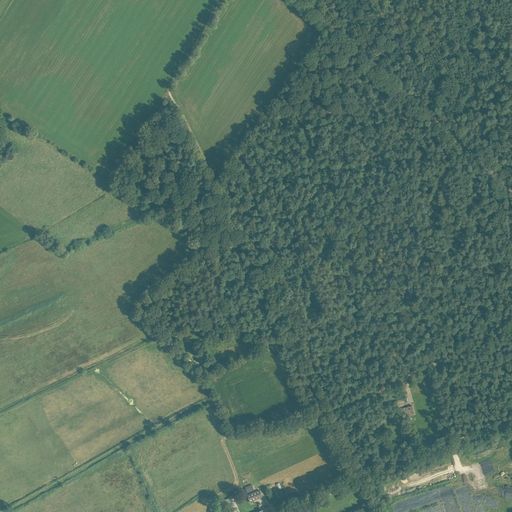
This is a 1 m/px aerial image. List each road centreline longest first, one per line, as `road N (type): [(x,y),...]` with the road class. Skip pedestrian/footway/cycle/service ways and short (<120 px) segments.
road 1 (track): [(355,476),(170,95),(223,0)]
road 2 (track): [(324,411),(235,435),(206,402),(4,511)]
road 3 (track): [(511,188),(304,0)]
road 4 (track): [(324,411),(511,326)]
road 5 (track): [(511,423),(355,476)]
